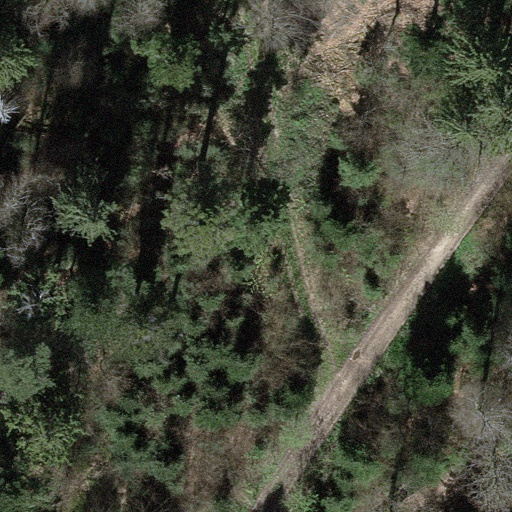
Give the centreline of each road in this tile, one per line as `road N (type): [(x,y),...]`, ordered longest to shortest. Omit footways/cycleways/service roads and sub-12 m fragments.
road 1 (track): [(254,511),(333,377),(511,158)]
road 2 (track): [(333,377),(269,95),(258,0)]
